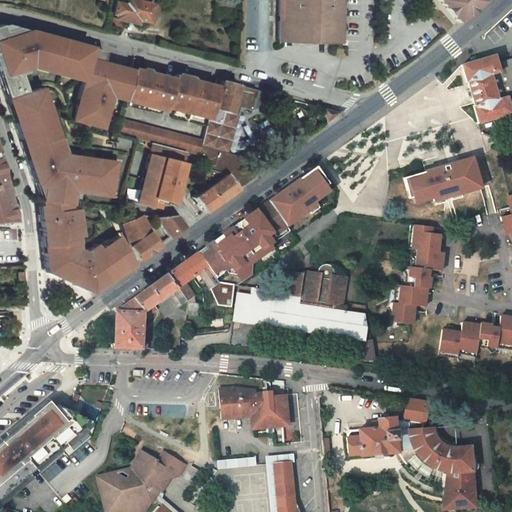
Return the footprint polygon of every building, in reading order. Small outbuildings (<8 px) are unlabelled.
[(250,0),(250,46),(275,47),(275,0),(250,0)] [(337,0),(275,0),(275,47),(337,49),(337,0)] [(429,0),(451,26),(480,0),(479,0),(429,0)] [(147,12),(121,6),(120,13),(109,10),(106,22),(109,22),(132,27),(143,30),(147,12)] [(132,27),(109,22),(108,27),(120,29),(131,32),(132,27)] [(120,103),(127,77),(96,69),(99,58),(39,42),(5,34),(0,35),(0,117),(26,193),(31,191),(34,201),(31,201),(30,209),(59,213),(100,218),(113,220),(132,148),(110,142),(114,127),(119,107),(120,103)] [(479,123),(511,114),(511,60),(501,63),(498,54),(463,63),(468,81),(469,81),(471,91),(468,91),(469,94),(470,97),(473,97),(475,105),(473,105),(479,123)] [(127,77),(120,103),(130,106),(129,110),(142,113),(143,109),(159,113),(160,110),(174,113),(174,117),(184,120),(185,116),(199,120),(205,97),(206,91),(190,87),(178,84),(175,86),(174,87),(151,81),(128,75),(127,77)] [(208,98),(226,102),(229,89),(211,84),(208,98)] [(249,94),(229,89),(226,102),(222,120),(224,121),(228,122),(231,112),(243,115),(249,94)] [(193,148),(191,156),(200,159),(201,153),(219,157),(226,131),(222,130),(224,121),(222,120),(226,102),(208,98),(202,126),(198,125),(193,148)] [(158,117),(159,113),(143,109),(142,113),(158,117)] [(331,116),(314,111),(315,127),(331,116)] [(114,127),(110,142),(132,148),(147,152),(177,160),(189,163),(191,156),(193,148),(114,127)] [(177,160),(147,152),(138,184),(142,185),(139,194),(135,193),(130,210),(150,215),(152,208),(164,210),(168,195),(164,194),(166,187),(170,188),(177,160)] [(200,159),(191,156),(189,163),(187,172),(216,177),(228,193),(245,180),(230,160),(219,157),(201,153),(200,159)] [(472,187),(482,184),(475,158),(446,167),(447,170),(430,175),(429,171),(406,178),(409,190),(413,189),(415,197),(417,202),(435,197),(436,201),(446,198),(453,197),(463,194),(469,192),(468,188),(472,187)] [(446,167),(429,171),(430,175),(447,170),(446,167)] [(293,190),(265,211),(280,232),(280,233),(289,226),(287,223),(292,219),(294,222),(302,217),(310,211),(308,208),(323,197),(320,192),(315,185),(318,183),(310,172),(291,187),(293,190)] [(215,178),(200,176),(190,183),(193,187),(188,191),(188,193),(184,196),(187,200),(182,203),(193,219),(227,194),(215,178)] [(291,187),(262,208),(265,211),(293,190),(291,187)] [(31,191),(26,193),(27,199),(30,209),(31,201),(34,201),(31,191)] [(0,231),(8,232),(0,196),(0,231)] [(511,205),(510,206),(511,215),(511,225),(509,226),(502,228),(507,245),(511,244),(511,247),(511,205)] [(191,260),(211,287),(227,289),(230,290),(236,283),(239,279),(242,274),(244,268),(244,263),(243,261),(245,259),(247,261),(251,258),(253,261),(264,254),(261,248),(264,246),(263,244),(267,242),(280,232),(265,211),(262,208),(191,260)] [(59,213),(30,209),(31,216),(32,222),(30,223),(37,270),(38,281),(79,300),(82,301),(90,295),(124,270),(114,255),(110,243),(100,218),(59,213)] [(310,211),(302,217),(304,220),(312,214),(310,211)] [(167,220),(148,225),(160,243),(175,232),(167,220)] [(134,223),(115,231),(117,240),(115,240),(117,248),(119,248),(120,253),(129,266),(148,252),(134,223)] [(275,244),(284,238),(280,233),(280,232),(267,242),(268,244),(275,244)] [(421,235),(407,234),(404,260),(409,261),(410,241),(421,241),(421,235)] [(427,242),(427,236),(421,235),(421,241),(410,241),(409,261),(412,261),(411,278),(408,278),(406,298),(402,298),(397,297),(396,316),(391,315),(391,330),(391,334),(409,336),(412,317),(418,318),(424,318),(426,300),(428,280),(433,281),(440,281),(442,263),(438,262),(439,243),(431,242),(427,242)] [(161,282),(172,298),(178,294),(194,282),(203,293),(211,287),(191,260),(161,282)] [(274,296),(335,305),(338,282),(328,281),(329,277),(328,273),(326,270),(322,269),(318,269),(315,270),(313,272),(312,275),(311,278),(302,276),(301,279),(278,275),(274,296)] [(403,286),(402,298),(406,298),(408,278),(403,278),(399,282),(403,286)] [(109,320),(108,356),(145,356),(145,351),(138,351),(138,333),(151,323),(147,318),(163,306),(170,316),(179,309),(176,305),(172,298),(161,282),(109,320)] [(22,292),(21,284),(13,284),(14,292),(22,292)] [(227,289),(211,287),(203,293),(210,309),(225,311),(227,289)] [(245,302),(230,301),(229,314),(264,317),(267,295),(245,292),(245,302)] [(178,294),(172,298),(176,305),(183,301),(178,294)] [(264,317),(229,314),(228,325),(360,343),(363,334),(363,333),(361,318),(342,316),(343,310),(335,309),(335,305),(274,296),(267,295),(264,317)] [(183,310),(182,318),(192,318),(193,311),(183,310)] [(387,329),(391,330),(391,315),(388,315),(383,318),(387,323),(387,329)] [(412,317),(409,336),(413,336),(415,323),(417,324),(418,318),(412,317)] [(454,343),(443,341),(439,367),(458,370),(458,366),(459,362),(476,365),(477,360),(477,356),(498,359),(498,356),(511,357),(511,328),(502,327),(501,334),(500,340),(481,336),(464,334),(462,341),(462,347),(454,346),(454,343)] [(373,364),(370,345),(358,347),(361,366),(373,364)] [(497,362),(498,359),(477,356),(477,360),(488,361),(491,366),(497,362)] [(434,375),(426,374),(424,383),(433,384),(434,375)] [(237,401),(221,403),(223,419),(224,418),(225,422),(223,424),(224,432),(254,430),(255,440),(257,442),(259,442),(269,441),(269,439),(276,439),(277,441),(289,440),(291,437),(289,409),(273,410),(270,405),(266,407),(259,408),(255,404),(248,404),(247,403),(237,401)] [(0,511),(96,432),(53,412),(0,455),(0,459),(5,465),(0,469),(0,511)] [(453,509),(447,509),(445,509),(444,511),(475,511),(476,500),(480,500),(482,485),(477,484),(478,474),(472,474),(468,473),(462,472),(458,471),(461,467),(457,464),(452,457),(451,454),(446,456),(445,448),(439,448),(436,447),(440,418),(417,415),(416,431),(415,439),(416,439),(416,449),(405,449),(406,462),(404,462),(404,473),(417,467),(418,469),(421,473),(431,483),(437,487),(443,490),(447,491),(452,492),(456,492),(453,509)] [(404,449),(403,435),(384,436),(384,439),(379,439),(378,446),(356,447),(352,451),(354,475),(366,474),(366,476),(404,473),(404,462),(406,462),(405,449),(404,449)] [(158,471),(147,463),(134,482),(129,490),(121,485),(101,489),(106,511),(296,511),(295,510),(294,508),(294,506),(293,503),(292,502),(291,500),(290,499),(290,498),(289,497),(290,504),(282,505),(282,511),(164,511),(165,506),(161,505),(165,500),(162,498),(170,484),(160,477),(162,474),(158,471)] [(164,463),(158,471),(162,474),(160,477),(170,484),(162,498),(165,500),(167,501),(172,492),(181,490),(189,478),(164,463)] [(294,469),(279,470),(279,478),(294,477),(294,469)] [(279,470),(268,471),(270,511),(282,511),(282,505),(290,504),(289,497),(290,498),(290,499),(291,500),(292,502),(293,503),(294,506),(294,508),(295,510),(296,511),(294,477),(279,478),(279,470)] [(255,480),(254,472),(222,474),(223,482),(255,480)] [(134,482),(121,485),(129,490),(134,482)]
